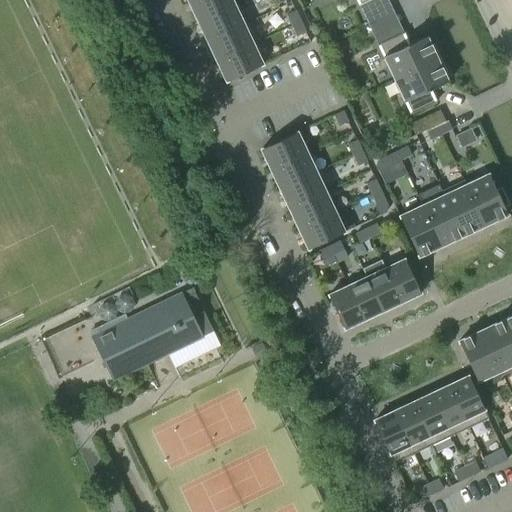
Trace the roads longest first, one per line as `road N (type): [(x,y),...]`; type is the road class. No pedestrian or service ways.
road 1 (residential): [(221,124),(334,367)]
road 2 (residential): [(334,367),(511,286)]
road 3 (residential): [(334,367),(400,511)]
road 4 (residential): [(161,0),(221,124)]
